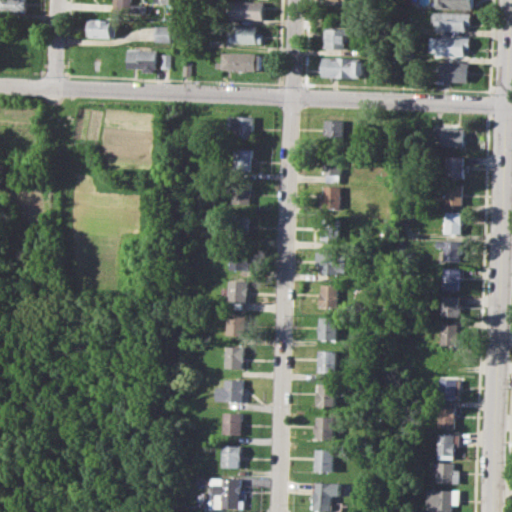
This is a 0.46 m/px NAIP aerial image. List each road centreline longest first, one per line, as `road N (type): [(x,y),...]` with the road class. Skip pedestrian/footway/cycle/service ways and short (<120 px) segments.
road 1 (residential): [(0,84),(511,108)]
road 2 (tertiary): [(511,0),(491,511)]
road 3 (residential): [(295,0),(278,511)]
road 4 (track): [(54,87),(49,123),(61,143),(77,289)]
